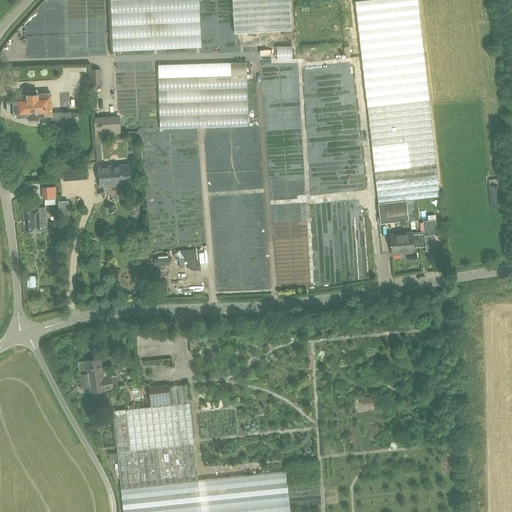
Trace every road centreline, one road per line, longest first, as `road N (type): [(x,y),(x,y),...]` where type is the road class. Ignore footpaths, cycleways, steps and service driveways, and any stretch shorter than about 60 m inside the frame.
road 1 (unknown): [(0,64),(252,55),(278,304)]
road 2 (unclassified): [(22,333),(115,312),(302,302),(511,269)]
road 3 (unclassified): [(22,333),(0,182)]
